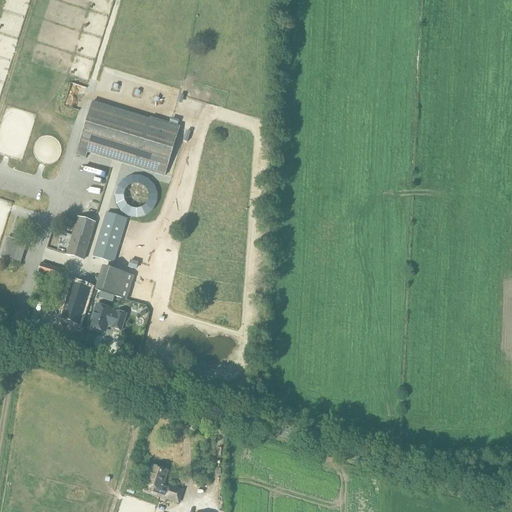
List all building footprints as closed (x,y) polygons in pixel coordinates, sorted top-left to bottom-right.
[(162,174),(175,130),(93,105),(81,148),(162,174)] [(93,172),(102,179),(108,171),(99,164),(93,172)] [(62,174),(37,175),(37,185),(62,184),(62,174)] [(114,190),(137,203),(132,211),(138,215),(143,206),(147,209),(157,193),(149,188),(152,183),(136,174),(133,180),(123,174),(114,190)] [(93,215),(97,202),(89,200),(85,213),(93,215)] [(40,207),(38,218),(54,220),(55,209),(40,207)] [(115,262),(127,219),(106,213),(94,257),(115,262)] [(84,260),(96,223),(79,218),(67,255),(84,260)] [(43,239),(44,232),(51,233),(51,223),(33,222),(32,232),(38,232),(37,239),(43,239)] [(6,252),(3,260),(20,265),(22,257),(6,252)] [(56,264),(57,258),(42,255),(41,261),(56,264)] [(57,278),(60,269),(41,263),(38,273),(57,278)] [(127,300),(135,276),(105,267),(98,291),(127,300)] [(9,289),(6,302),(14,304),(17,291),(9,289)] [(47,299),(43,313),(78,324),(83,309),(47,299)] [(119,309),(98,303),(91,326),(106,331),(108,322),(113,323),(112,328),(121,331),(126,315),(118,312),(119,309)] [(178,503),(182,490),(164,485),(168,472),(151,466),(145,485),(153,488),(151,494),(178,503)]
